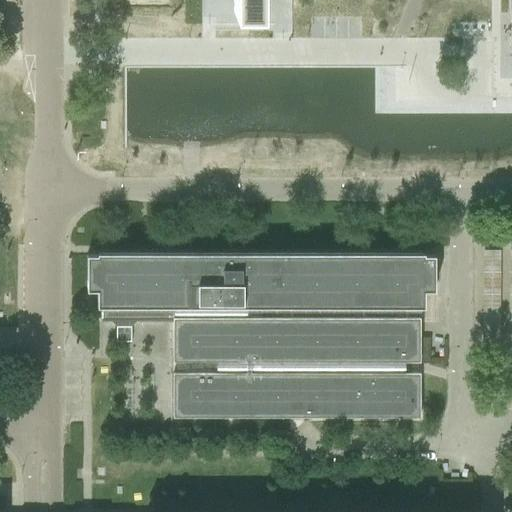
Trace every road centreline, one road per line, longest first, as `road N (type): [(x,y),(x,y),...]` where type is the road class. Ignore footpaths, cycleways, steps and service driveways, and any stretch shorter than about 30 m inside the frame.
road 1 (unclassified): [(511,191),(39,192)]
road 2 (unclassified): [(40,428),(39,192)]
road 3 (unclassified): [(39,192),(38,0)]
